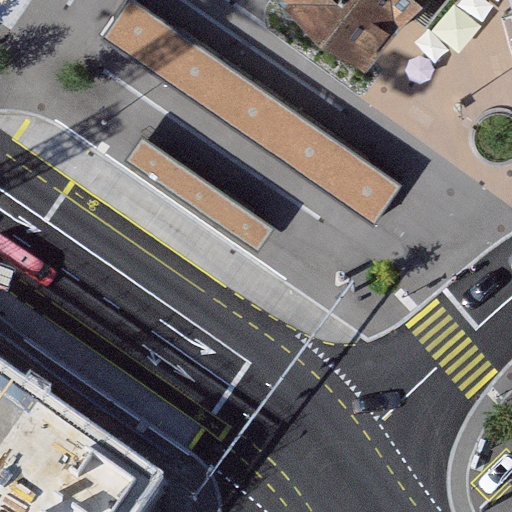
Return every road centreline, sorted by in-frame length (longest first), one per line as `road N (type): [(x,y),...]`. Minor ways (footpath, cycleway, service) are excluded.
road 1 (secondary): [(335,483),(295,432),(0,222)]
road 2 (secondary): [(335,483),(511,310)]
